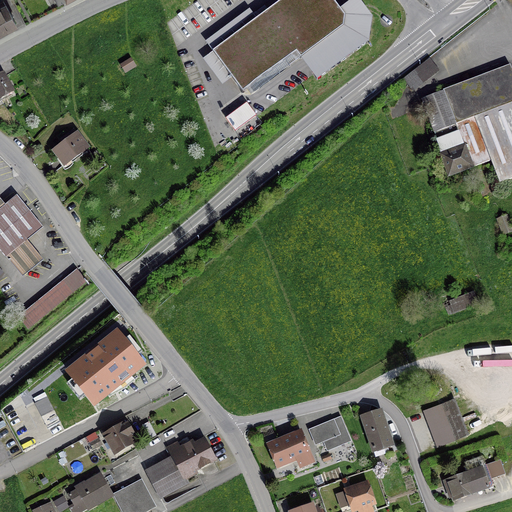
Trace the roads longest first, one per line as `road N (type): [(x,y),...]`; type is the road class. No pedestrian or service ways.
road 1 (primary): [(0,383),(444,23)]
road 2 (residential): [(0,140),(182,371)]
road 3 (residential): [(228,428),(365,395),(399,419),(433,511)]
road 4 (residential): [(182,371),(0,471)]
road 5 (residential): [(0,55),(107,0)]
